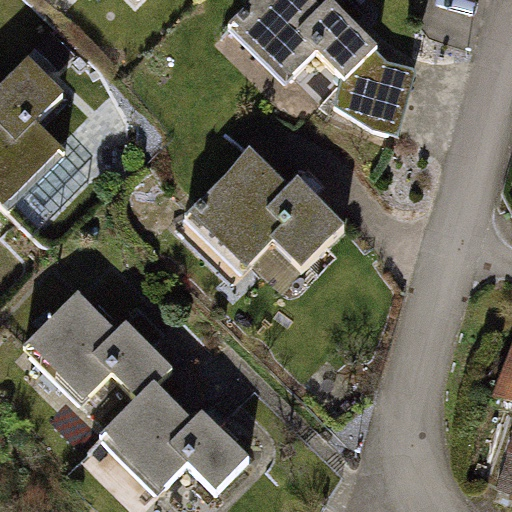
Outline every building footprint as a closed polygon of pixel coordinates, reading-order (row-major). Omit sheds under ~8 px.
[(309,0),(259,0),(234,26),(294,83),(319,59),(343,85),(336,110),(375,134),(391,138),(409,70),(390,64),(332,5),(323,14),(309,0)] [(0,207),(8,215),(65,158),(36,130),(64,101),(29,68),(0,97),(0,207)] [(251,155),(192,215),(250,271),(273,247),(303,275),(347,230),(299,183),(290,192),(251,155)] [(79,299),(27,353),(85,408),(114,378),(141,403),(101,444),(158,499),(188,468),(217,496),(249,463),(202,418),(194,426),(157,391),(174,374),(128,330),(120,339),(79,299)] [(511,366),(502,393),(511,396),(511,366)]
